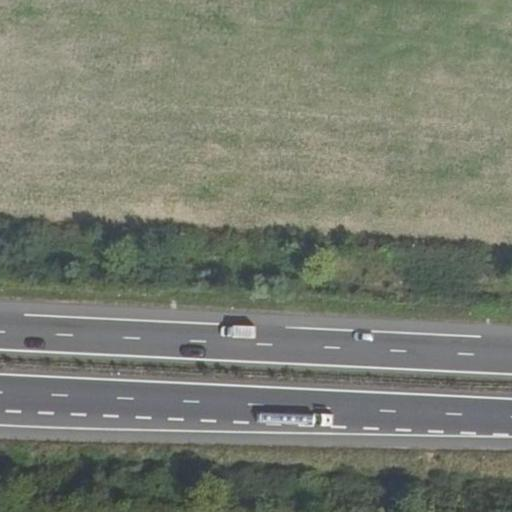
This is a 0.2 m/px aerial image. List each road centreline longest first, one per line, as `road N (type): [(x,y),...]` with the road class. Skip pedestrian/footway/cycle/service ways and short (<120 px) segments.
road 1 (trunk): [(0,394),(511,418)]
road 2 (trunk): [(511,355),(0,331)]
